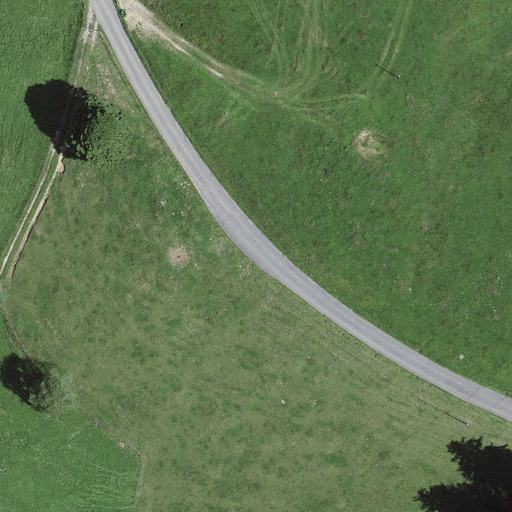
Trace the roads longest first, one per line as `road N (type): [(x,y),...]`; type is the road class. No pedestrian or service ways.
road 1 (unclassified): [(511,409),(372,338),(235,227),(181,149),(102,0)]
road 2 (track): [(96,0),(55,170),(0,283)]
